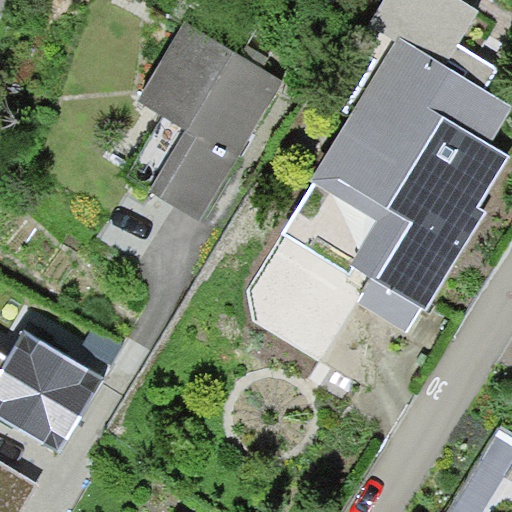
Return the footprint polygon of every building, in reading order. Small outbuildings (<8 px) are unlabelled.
[(383,0),(369,24),(398,41),(400,38),(445,66),(458,45),(479,10),(463,0),(383,0)] [(282,81),(185,22),(138,99),(186,128),(149,188),(198,218),(282,81)] [(445,66),(400,38),(398,41),(311,182),(376,221),(350,264),(373,278),(421,308),(426,311),(488,213),(477,207),(509,155),(492,142),(511,105),(485,90),(473,83),(445,66)] [(458,45),(445,66),(473,83),(485,90),(498,69),(458,45)] [(421,308),(373,278),(358,302),(407,331),(421,308)] [(6,357),(0,353),(0,417),(59,454),(104,380),(22,330),(6,357)] [(482,511),(511,464),(511,437),(499,430),(447,511),(482,511)] [(21,511),(37,484),(0,461),(0,511),(21,511)]
